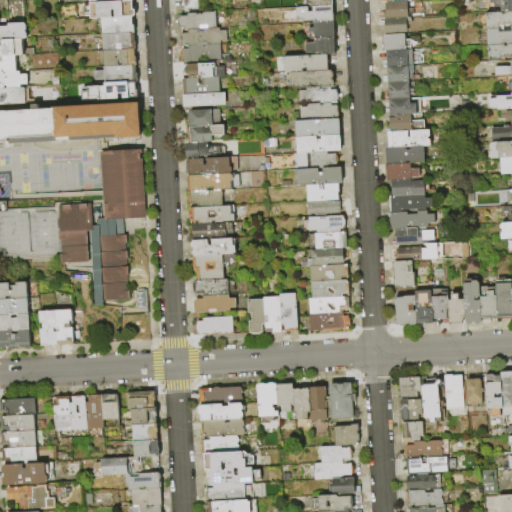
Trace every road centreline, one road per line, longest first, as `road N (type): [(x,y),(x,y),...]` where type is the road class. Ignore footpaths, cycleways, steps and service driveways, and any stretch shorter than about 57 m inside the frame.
road 1 (residential): [(354,0),(382,511)]
road 2 (residential): [(511,345),(0,373)]
road 3 (residential): [(154,0),(182,511)]
